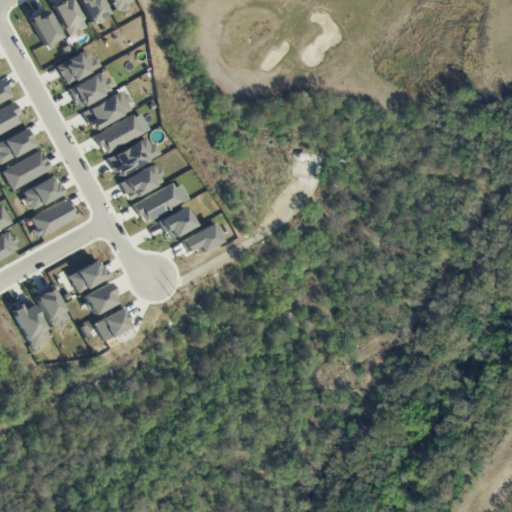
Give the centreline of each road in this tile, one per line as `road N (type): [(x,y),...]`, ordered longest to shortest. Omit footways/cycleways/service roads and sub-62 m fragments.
road 1 (residential): [(153,280),(133,264),(0,19)]
road 2 (residential): [(110,223),(0,283)]
